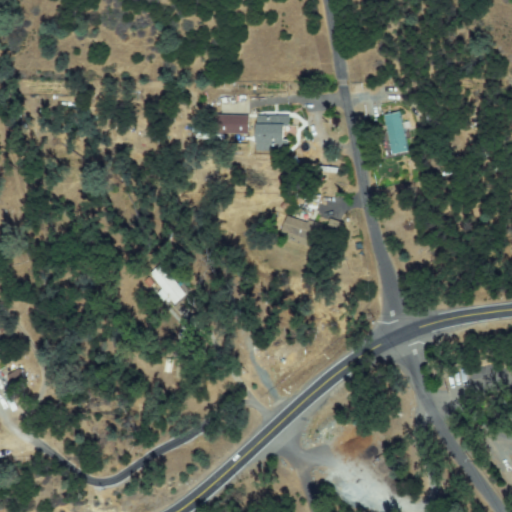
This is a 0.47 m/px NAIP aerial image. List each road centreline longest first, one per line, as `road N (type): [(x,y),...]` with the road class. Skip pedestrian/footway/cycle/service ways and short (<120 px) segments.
road 1 (residential): [(511,511),(424,375),(378,236),(329,0)]
road 2 (residential): [(511,308),(409,327),(384,340),(178,511)]
road 3 (residential): [(276,428),(259,396),(210,408),(167,391),(123,408)]
